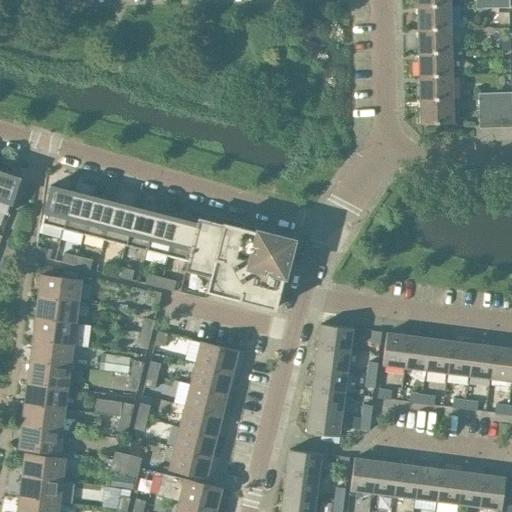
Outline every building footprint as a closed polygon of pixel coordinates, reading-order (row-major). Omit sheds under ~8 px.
[(509,7),(509,0),(475,0),(476,8),(509,7)] [(450,30),(449,7),(417,8),(417,31),(450,30)] [(450,52),(450,30),(417,31),(418,53),(450,52)] [(451,78),(450,52),(418,53),(418,79),(451,78)] [(451,100),(451,78),(418,79),(419,101),(451,100)] [(511,104),(511,93),(477,94),(478,104),(489,104),(500,104),(511,104)] [(452,123),(451,100),(419,101),(419,124),(452,123)] [(489,128),(489,104),(478,104),(478,128),(489,128)] [(500,127),(500,104),(489,104),(489,128),(500,127)] [(511,127),(511,104),(500,104),(500,127),(511,127)] [(19,178),(20,179),(20,177),(0,170),(0,211),(7,214),(19,178)] [(63,228),(73,191),(50,185),(50,186),(51,187),(41,223),(63,228)] [(84,234),(93,196),(73,191),(63,228),(84,234)] [(105,239),(114,202),(93,196),(84,234),(105,239)] [(126,244),(135,207),(114,202),(105,239),(126,244)] [(147,250),(156,212),(135,207),(126,244),(147,250)] [(168,255),(177,218),(156,212),(147,250),(168,255)] [(188,260),(197,223),(177,218),(168,255),(188,260)] [(256,231),(239,227),(223,223),(223,224),(198,218),(197,223),(188,260),(186,269),(210,276),(206,291),(260,305),(274,309),(282,276),(284,277),(294,239),(256,229),(256,231)] [(49,259),(52,249),(36,246),(35,256),(49,259)] [(76,266),(78,256),(64,253),(62,262),(76,266)] [(90,269),(92,260),(78,256),(76,266),(90,269)] [(118,276),(120,267),(106,263),(104,273),(118,276)] [(131,280),(134,270),(120,267),(118,276),(131,280)] [(77,302),(80,280),(43,276),(43,275),(42,274),(39,297),(77,302)] [(160,287),(162,277),(148,274),(145,284),(160,287)] [(173,291),(176,281),(162,277),(160,287),(173,291)] [(157,307),(161,293),(152,290),(148,304),(157,307)] [(75,324),(77,302),(39,297),(36,319),(75,324)] [(151,334),(154,320),(144,318),(141,332),(151,334)] [(72,345),(75,324),(36,319),(33,340),(72,345)] [(349,350),(352,329),(320,324),(317,346),(349,350)] [(164,346),(167,333),(158,331),(154,344),(164,346)] [(379,344),(381,332),(372,331),(371,343),(379,344)] [(147,348),(151,334),(141,332),(137,346),(147,348)] [(403,367),(407,335),(386,332),(382,365),(403,367)] [(425,370),(429,338),(407,335),(403,367),(425,370)] [(447,373),(451,341),(429,338),(425,370),(447,373)] [(69,367),(72,345),(33,340),(31,362),(69,367)] [(468,376),(473,344),(451,341),(447,373),(468,376)] [(231,372),(236,350),(235,349),(235,350),(201,342),(196,364),(231,372)] [(490,378),(494,346),(473,344),(468,376),(490,378)] [(347,371),(349,350),(317,346),(314,367),(347,371)] [(511,381),(511,372),(511,348),(494,346),(490,378),(511,381)] [(99,368),(127,373),(129,359),(101,354),(99,368)] [(140,376),(144,362),(134,360),(130,374),(140,376)] [(157,376),(160,363),(150,361),(147,373),(157,376)] [(66,388),(69,367),(31,362),(28,383),(66,388)] [(375,375),(377,363),(368,362),(367,374),(375,375)] [(225,394),(231,372),(196,364),(190,386),(225,394)] [(344,393),(347,371),(314,367),(312,388),(344,393)] [(153,388),(157,376),(147,373),(144,386),(153,388)] [(137,390),(140,376),(130,374),(127,388),(137,390)] [(374,387),(375,375),(367,374),(365,386),(374,387)] [(64,409),(66,388),(28,383),(25,405),(64,409)] [(225,394),(190,386),(185,405),(220,414),(225,394)] [(341,416),(344,393),(312,388),(309,412),(341,416)] [(390,399),(391,391),(379,390),(378,398),(390,399)] [(421,403),(422,395),(410,394),(409,402),(421,403)] [(433,405),(434,397),(422,395),(421,403),(433,405)] [(464,409),(465,400),(453,399),(452,407),(464,409)] [(476,410),(477,402),(465,400),(464,409),(476,410)] [(130,419),(133,405),(123,402),(120,416),(130,419)] [(146,418),(149,405),(140,403),(136,415),(146,418)] [(507,414),(508,406),(496,404),(495,413),(507,414)] [(61,431),(64,409),(25,405),(22,426),(61,431)] [(215,436),(220,414),(185,405),(180,427),(215,436)] [(370,418),(372,406),(363,405),(361,417),(370,418)] [(338,436),(341,416),(309,412),(306,432),(338,436)] [(143,430),(146,418),(136,415),(133,428),(143,430)] [(126,433),(130,419),(120,416),(116,430),(126,433)] [(369,430),(370,418),(361,417),(360,429),(369,430)] [(58,453),(61,431),(22,426),(19,449),(21,449),(21,448),(58,453)] [(210,456),(215,436),(180,427),(175,447),(210,456)] [(204,478),(210,456),(175,447),(169,469),(203,477),(203,478),(204,478)] [(318,477),(321,454),(289,450),(286,473),(318,477)] [(61,481),(64,459),(27,454),(27,453),(26,453),(23,476),(61,481)] [(126,464),(128,455),(119,453),(116,462),(126,464)] [(137,477),(141,458),(128,455),(126,464),(123,474),(137,477)] [(347,470),(349,458),(340,457),(338,469),(347,470)] [(370,492),(374,460),(354,458),(349,490),(370,492)] [(392,495),(396,463),(374,460),(370,492),(392,495)] [(123,474),(126,464),(116,462),(114,472),(123,474)] [(414,498),(418,466),(396,463),(392,495),(414,498)] [(436,501),(440,469),(418,466),(414,498),(436,501)] [(457,504),(462,472),(440,469),(436,501),(457,504)] [(478,506),(482,474),(462,472),(457,504),(478,506)] [(315,497),(318,477),(286,473),(283,493),(315,497)] [(215,510),(220,487),(219,487),(219,488),(162,474),(156,496),(180,502),(215,510)] [(501,509),(505,477),(482,474),(478,506),(501,509)] [(58,502),(61,481),(23,476),(20,497),(58,502)] [(343,501),(345,489),(336,488),(334,499),(343,501)] [(313,511),(315,497),(283,493),(280,511),(313,511)] [(126,511),(130,498),(120,496),(117,510),(126,511)] [(57,511),(58,502),(20,497),(18,511),(57,511)] [(134,511),(142,511),(146,501),(136,499),(133,511),(134,511)] [(337,511),(341,511),(343,501),(334,499),(333,511),(337,511)] [(214,511),(215,510),(180,502),(177,511),(214,511)]
